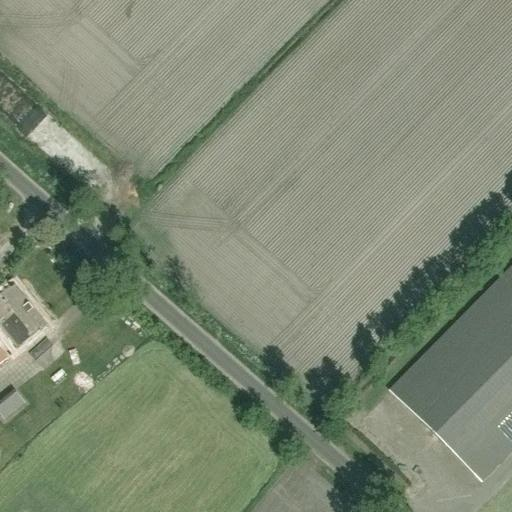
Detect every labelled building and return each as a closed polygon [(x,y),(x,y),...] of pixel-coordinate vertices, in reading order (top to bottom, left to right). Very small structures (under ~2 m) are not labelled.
[(0,68),(0,108),(11,118),(31,96),(0,68)] [(480,482),(511,450),(511,269),(390,393),(480,482)] [(17,349),(45,326),(15,289),(0,301),(0,365),(6,361),(0,353),(0,342),(7,336),(17,349)] [(71,388),(100,361),(85,346),(56,373),(71,388)] [(122,383),(79,425),(101,447),(144,405),(122,383)]
